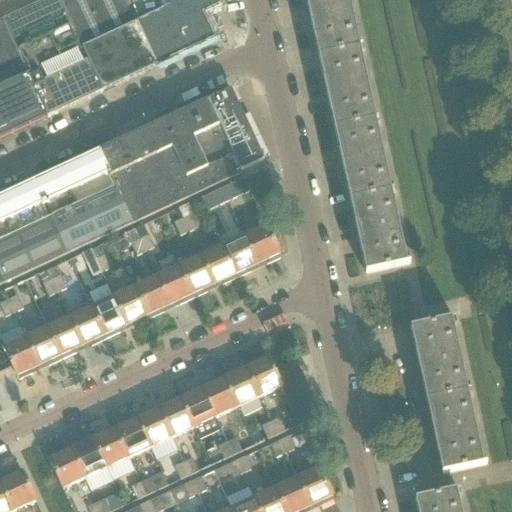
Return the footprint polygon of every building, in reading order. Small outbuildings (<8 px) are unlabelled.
[(58,0),(48,0),(2,21),(48,120),(102,94),(58,0)] [(157,69),(125,0),(58,0),(102,94),(157,69)] [(216,0),(125,0),(157,69),(215,42),(203,16),(220,8),(216,0)] [(305,0),(319,59),(362,50),(362,49),(356,51),(344,0),(305,0)] [(2,21),(0,22),(0,141),(48,120),(2,21)] [(319,59),(335,131),(378,122),(378,121),(371,122),(356,52),(362,50),(319,59)] [(231,91),(207,102),(241,173),(264,162),(231,91)] [(99,153),(116,189),(133,226),(242,175),(241,173),(207,102),(99,153)] [(335,131),(350,203),(393,193),(387,194),(372,124),(378,123),(378,122),(335,131)] [(36,183),(33,184),(50,220),(116,189),(99,153),(94,155),(95,157),(36,184),(36,183)] [(248,194),(242,181),(230,186),(236,200),(248,194)] [(0,281),(2,287),(67,257),(50,220),(33,184),(30,185),(31,187),(0,201),(0,281)] [(230,186),(221,191),(228,204),(236,200),(230,186)] [(116,189),(50,220),(67,257),(133,226),(116,189)] [(221,191),(213,194),(219,208),(228,204),(221,191)] [(393,193),(350,203),(366,276),(409,266),(409,265),(403,267),(387,195),(394,194),(393,193)] [(219,208),(213,194),(201,200),(207,213),(219,208)] [(177,210),(183,221),(191,217),(186,206),(177,210)] [(191,217),(183,221),(189,234),(198,230),(191,217)] [(189,234),(183,221),(174,225),(180,238),(189,234)] [(134,230),(139,241),(148,237),(143,226),(134,230)] [(266,228),(243,238),(257,268),(265,264),(266,267),(280,261),(279,258),(280,258),(266,228)] [(130,245),(139,241),(134,230),(124,235),(126,239),(113,245),(117,252),(130,245)] [(148,237),(139,241),(145,254),(154,250),(148,237)] [(243,238),(222,248),(237,281),(251,274),(250,271),(257,268),(243,238)] [(145,254),(139,241),(130,245),(136,258),(145,254)] [(96,262),(104,257),(99,246),(90,250),(96,262)] [(222,248),(200,258),(214,287),(221,284),(223,287),(237,281),(222,248)] [(82,254),(87,266),(96,262),(90,250),(82,254)] [(104,257),(96,262),(102,274),(110,270),(104,257)] [(200,258),(178,268),(193,301),(208,294),(206,291),(214,287),(200,258)] [(102,274),(96,262),(87,266),(93,278),(102,274)] [(52,282),(60,278),(55,268),(47,271),(52,282)] [(178,268),(156,278),(170,308),(177,304),(179,308),(193,301),(178,268)] [(37,276),(42,286),(52,282),(47,271),(37,276)] [(60,278),(52,282),(58,295),(66,291),(60,278)] [(156,278),(135,288),(150,321),(164,314),(163,311),(170,308),(156,278)] [(44,286),(42,286),(48,299),(50,299),(58,295),(52,282),(44,286)] [(86,298),(91,309),(113,299),(108,288),(86,298)] [(135,288),(113,299),(126,328),(134,324),(135,328),(150,321),(135,288)] [(17,298),(9,302),(15,315),(22,311),(17,298)] [(113,299),(91,309),(106,342),(121,335),(119,331),(126,328),(113,299)] [(0,305),(0,309),(5,319),(6,319),(15,315),(9,302),(0,305)] [(91,309),(69,319),(83,348),(90,345),(92,348),(106,342),(91,309)] [(47,311),(41,314),(48,329),(54,326),(47,311)] [(54,326),(48,329),(63,362),(77,355),(76,351),(83,348),(69,319),(54,326)] [(411,332),(427,405),(471,395),(470,395),(464,396),(449,325),(455,324),(455,322),(411,332)] [(0,336),(0,342),(3,349),(26,339),(20,327),(0,336)] [(48,329),(26,339),(39,368),(47,365),(49,368),(63,362),(48,329)] [(39,368),(26,339),(3,349),(17,380),(19,379),(20,382),(34,375),(32,372),(39,368)] [(254,368),(246,371),(259,401),(282,390),(278,383),(273,372),(268,360),(267,361),(266,358),(252,364),(254,368)] [(300,373),(295,362),(273,372),(278,383),(300,373)] [(237,372),(223,378),(237,411),(259,401),(246,371),(238,375),(237,372)] [(284,394),(305,384),(300,373),(278,383),(282,390),(284,394)] [(210,388),(202,391),(216,421),(232,413),(233,413),(237,411),(223,378),(208,385),(210,388)] [(310,395),(305,384),(284,394),(288,405),(310,395)] [(194,392),(179,399),(194,431),(216,421),(202,391),(195,395),(194,392)] [(315,406),(310,395),(288,405),(293,416),(315,406)] [(471,395),(427,405),(443,477),(486,467),(486,466),(479,468),(464,397),(471,396),(471,395)] [(166,409),(159,412),(172,441),(175,439),(187,434),(194,431),(179,399),(165,405),(166,409)] [(321,417),(315,406),(293,416),(299,427),(321,417)] [(150,412),(136,418),(150,451),(172,441),(159,412),(152,415),(150,412)] [(123,429),(115,432),(129,462),(151,452),(150,451),(136,418),(121,425),(123,429)] [(279,420),(270,424),(276,437),(285,434),(279,420)] [(276,437),(270,424),(262,428),(268,441),(276,437)] [(106,432),(92,439),(107,472),(129,462),(115,432),(108,435),(106,432)] [(79,449),(72,452),(85,482),(107,472),(92,439),(77,445),(79,449)] [(288,439),(279,443),(285,456),(294,452),(288,439)] [(235,440),(226,444),(233,457),(241,454),(235,440)] [(279,443),(270,447),(276,460),(285,456),(279,443)] [(233,457),(226,444),(218,448),(224,461),(233,457)] [(85,482),(72,452),(64,455),(63,452),(49,459),(50,461),(49,462),(63,492),(85,482)] [(244,459),(236,463),(239,471),(242,476),(250,472),(244,459)] [(192,461),(183,465),(189,478),(198,474),(192,461)] [(236,463),(219,471),(223,479),(228,477),(230,476),(239,471),(236,463)] [(189,478),(183,465),(175,468),(180,482),(189,478)] [(318,469),(296,480),(310,509),(317,505),(319,509),(332,502),(331,500),(332,499),(318,469)] [(7,482),(0,485),(12,511),(20,511),(36,505),(22,474),(21,475),(19,472),(6,479),(7,482)] [(200,480),(192,484),(198,496),(206,493),(200,480)] [(296,480),(274,490),(284,511),(302,511),(310,509),(296,480)] [(148,481),(140,485),(146,498),(154,494),(148,481)] [(192,484),(183,488),(188,500),(198,496),(192,484)] [(0,511),(12,511),(0,485),(0,511)] [(146,498),(140,485),(131,489),(137,502),(146,498)] [(284,511),(274,490),(253,500),(258,511),(284,511)] [(416,503),(418,511),(456,511),(453,496),(459,495),(459,493),(416,503)] [(117,496),(96,505),(99,511),(115,511),(123,509),(117,496)] [(162,511),(157,500),(148,504),(152,511),(162,511)] [(258,511),(253,500),(231,510),(231,511),(258,511)]
